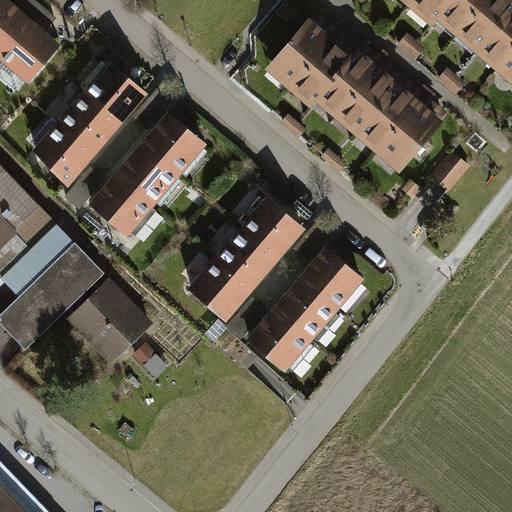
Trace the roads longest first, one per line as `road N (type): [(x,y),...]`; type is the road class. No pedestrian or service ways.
road 1 (residential): [(433,279),(109,0)]
road 2 (residential): [(433,279),(248,511)]
road 3 (residential): [(137,511),(0,399)]
road 4 (track): [(511,186),(433,279)]
